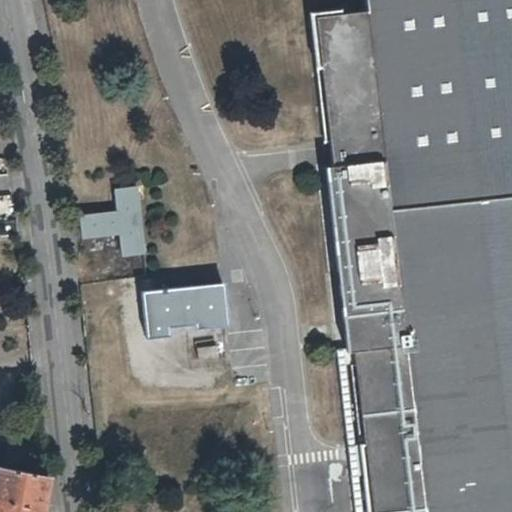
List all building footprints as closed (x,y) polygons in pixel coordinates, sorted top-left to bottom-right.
[(511,511),(511,0),(364,0),(366,12),(316,18),(329,141),(338,141),(340,165),(332,167),(342,251),(362,440),(371,439),(375,474),(366,475),(370,511),(511,511)] [(338,141),(329,141),(332,167),(340,165),(338,141)] [(115,236),(118,258),(143,255),(135,188),(112,190),(115,211),(80,216),(83,239),(115,236)] [(225,285),(143,293),(148,341),(172,338),(171,329),(198,326),(198,329),(229,326),(225,285)] [(362,440),(366,475),(375,474),(371,439),(362,440)] [(0,511),(40,511),(48,473),(45,472),(0,463),(0,511)]
